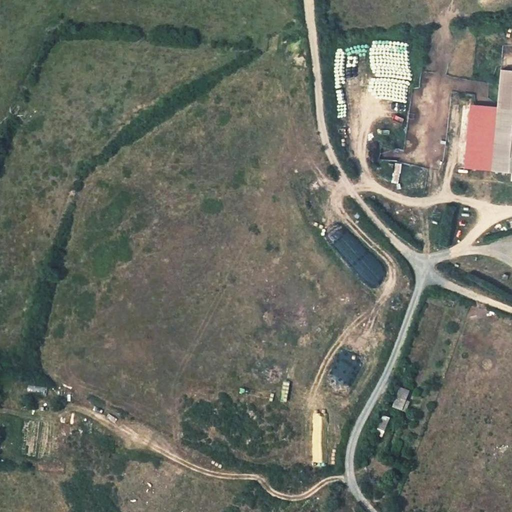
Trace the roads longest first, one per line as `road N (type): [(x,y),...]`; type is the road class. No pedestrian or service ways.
road 1 (track): [(306,0),(319,131),(339,175),(423,270),(511,309)]
road 2 (unclassified): [(374,511),(351,487),(349,441),(390,362),(423,270)]
